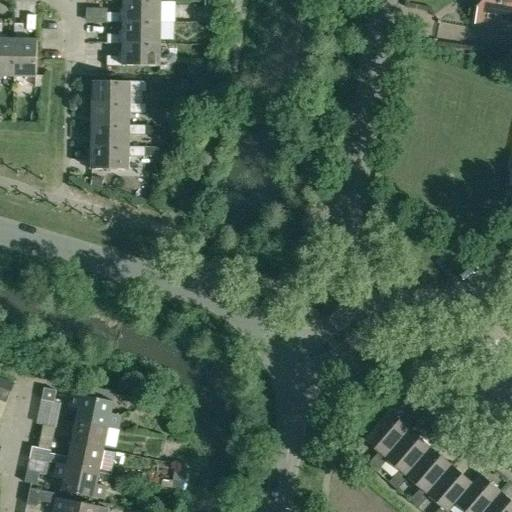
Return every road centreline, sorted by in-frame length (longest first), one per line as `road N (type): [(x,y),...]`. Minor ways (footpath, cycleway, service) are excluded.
road 1 (unclassified): [(295,367),(208,295),(0,232)]
road 2 (unclassified): [(386,302),(351,210),(386,0)]
road 3 (unclassified): [(276,511),(295,367)]
road 4 (unclassified): [(511,267),(455,301),(386,302)]
road 5 (residential): [(11,511),(34,380)]
